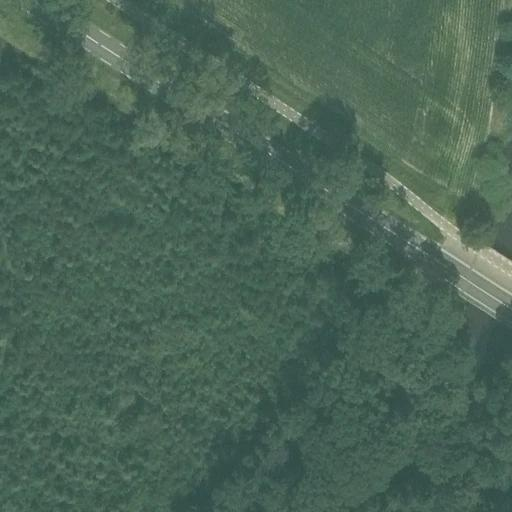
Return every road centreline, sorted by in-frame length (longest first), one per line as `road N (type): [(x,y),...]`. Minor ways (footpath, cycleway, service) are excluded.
road 1 (primary): [(511,311),(31,0)]
road 2 (track): [(235,511),(396,338),(430,511)]
